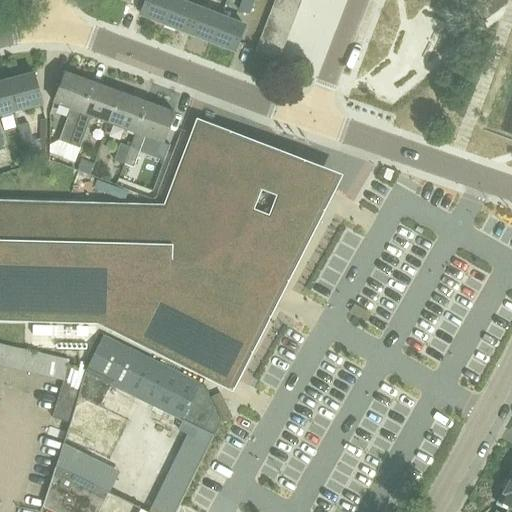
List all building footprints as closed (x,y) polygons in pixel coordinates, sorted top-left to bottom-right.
[(165,22),(173,0),(145,0),(141,12),(165,22)] [(173,0),(165,22),(188,31),(198,6),(181,0),(173,0)] [(250,14),(255,0),(242,0),(239,10),(250,14)] [(291,0),(275,0),(273,6),(297,15),(301,4),(291,0)] [(188,31),(212,40),(221,15),(198,6),(188,31)] [(273,6),(269,18),(292,27),(297,15),(273,6)] [(236,49),(245,25),(221,15),(212,40),(236,49)] [(269,18),(264,29),(288,38),(292,27),(269,18)] [(264,29),(260,40),(283,49),(288,38),(264,29)] [(260,40),(256,52),(279,61),(283,49),(260,40)] [(15,110),(43,103),(35,71),(7,79),(15,110)] [(59,141),(70,144),(93,81),(65,71),(54,102),(71,108),(59,141)] [(7,79),(0,80),(0,114),(15,110),(7,79)] [(80,148),(92,116),(109,122),(120,91),(93,81),(70,144),(80,148)] [(109,122),(136,132),(147,101),(120,91),(109,122)] [(134,167),(146,135),(164,142),(175,111),(147,101),(136,132),(131,146),(124,163),(134,167)] [(46,157),(47,117),(41,119),(40,137),(34,139),(29,122),(18,125),(23,144),(25,144),(30,162),(44,158),(46,157)] [(0,203),(0,317),(103,320),(226,382),(326,184),(193,133),(165,207),(0,203)] [(115,160),(124,163),(130,147),(121,142),(115,160)] [(91,173),(94,165),(79,160),(76,168),(91,173)] [(205,384),(104,334),(86,370),(78,396),(100,407),(109,387),(181,421),(178,429),(186,433),(179,449),(201,461),(221,421),(205,384)] [(0,365),(64,380),(53,416),(70,422),(78,396),(86,370),(69,365),(70,359),(0,342),(0,365)] [(102,461),(64,442),(57,463),(92,481),(102,461)] [(57,511),(98,511),(109,490),(92,481),(57,463),(43,505),(57,511)] [(510,506),(506,511),(499,511),(498,511),(497,511),(511,511),(511,477),(511,479),(510,479),(506,479),(502,487),(504,489),(505,490),(499,501),(510,506)]
